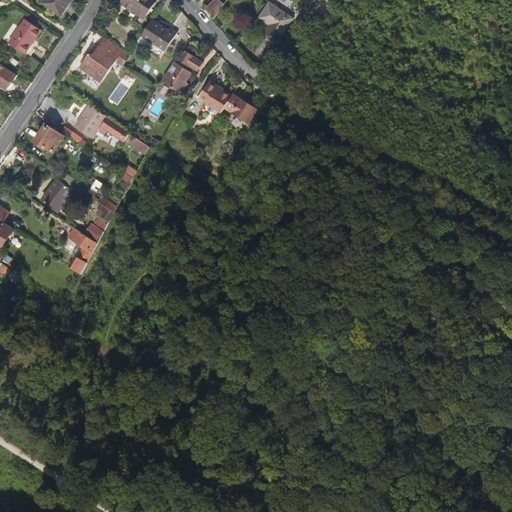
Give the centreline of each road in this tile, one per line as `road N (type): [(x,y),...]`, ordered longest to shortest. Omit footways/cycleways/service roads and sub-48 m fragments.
road 1 (residential): [(99,0),(0,149)]
road 2 (residential): [(183,0),(279,103)]
road 3 (track): [(106,511),(0,444)]
